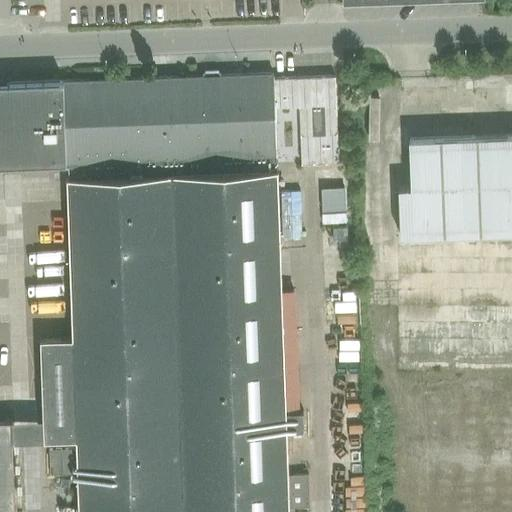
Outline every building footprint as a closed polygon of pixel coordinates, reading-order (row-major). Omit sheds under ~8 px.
[(203,73),(203,75),(0,82),(0,164),(66,162),(72,336),(40,337),(44,439),(76,438),(78,511),(289,511),(289,506),(309,505),(308,473),(288,474),(273,107),(299,106),(301,163),(338,162),(335,75),(273,78),(273,73),(219,75),(219,73),(217,71),(206,71),(203,73)] [(511,134),(408,138),(411,187),(398,188),(400,238),(511,232),(511,134)] [(345,223),(342,193),(320,195),(323,225),(345,223)] [(352,326),(350,269),(331,270),(332,327),(352,326)] [(350,361),(355,352),(335,339),(329,349),(350,361)] [(0,511),(14,511),(11,420),(0,419),(0,511)]
